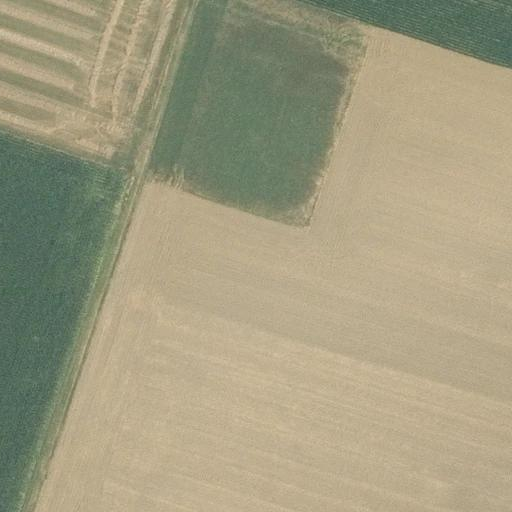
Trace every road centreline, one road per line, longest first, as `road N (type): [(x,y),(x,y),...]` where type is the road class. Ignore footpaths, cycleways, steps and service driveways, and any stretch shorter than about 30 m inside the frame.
road 1 (track): [(191,0),(27,511)]
road 2 (track): [(0,145),(130,187)]
